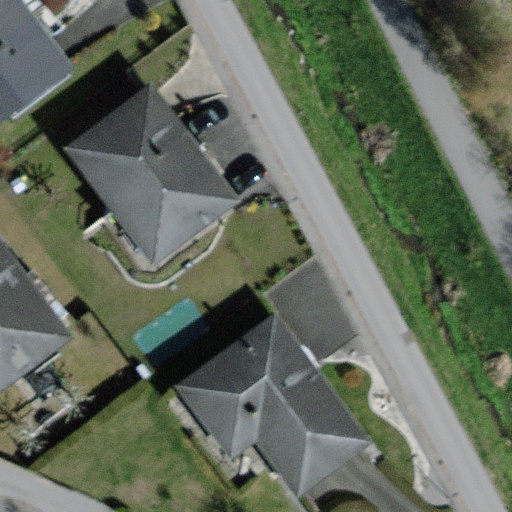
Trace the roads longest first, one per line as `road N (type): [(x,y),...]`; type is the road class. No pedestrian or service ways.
road 1 (residential): [(211,0),(479,511)]
road 2 (track): [(390,0),(511,241)]
